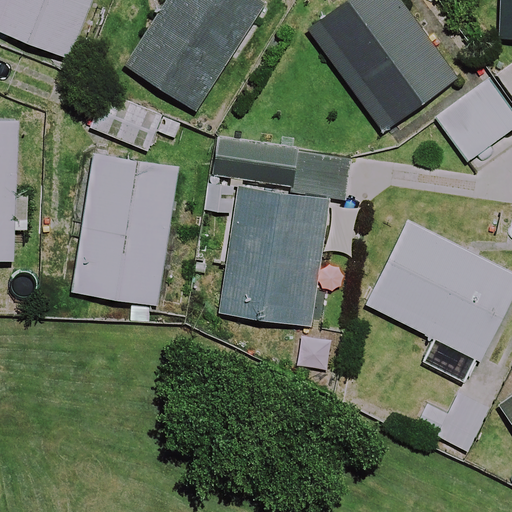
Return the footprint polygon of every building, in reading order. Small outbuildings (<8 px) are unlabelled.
[(89,0),(0,0),(0,30),(67,57),(89,0)] [(264,1),(261,0),(164,0),(123,64),(195,110),(264,1)] [(457,77),(399,0),(344,0),(307,28),(383,131),(457,77)] [(511,0),(500,0),(499,37),(511,37),(511,0)] [(511,127),(511,112),(487,78),(433,116),(466,161),(511,127)] [(179,120),(103,91),(89,127),(147,149),(153,131),(172,138),(179,120)] [(0,259),(11,260),(12,230),(28,231),(29,214),(13,213),(18,122),(0,120),(0,259)] [(348,159),(213,138),(202,209),(231,213),(216,311),(307,325),(326,201),(341,203),(348,159)] [(173,164),(89,154),(72,292),(156,303),(173,164)] [(511,289),(511,274),(405,222),(365,302),(434,336),(422,361),(466,383),(511,289)] [(489,405),(459,389),(444,417),(422,405),(413,424),(464,451),(489,405)] [(511,406),(497,417),(511,438),(511,406)]
